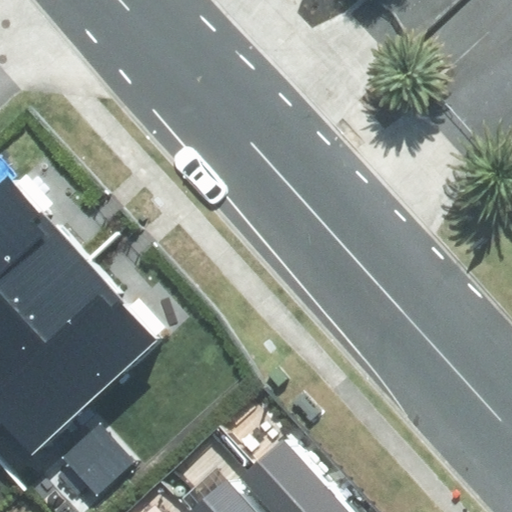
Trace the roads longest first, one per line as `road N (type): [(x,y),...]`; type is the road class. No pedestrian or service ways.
road 1 (residential): [(150,43),(511,437)]
road 2 (unknown): [(410,0),(245,147)]
